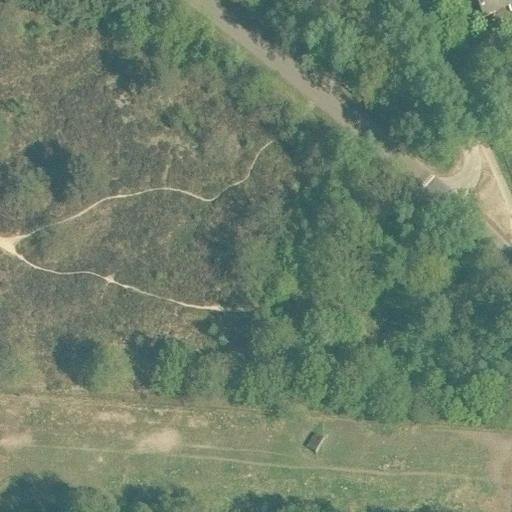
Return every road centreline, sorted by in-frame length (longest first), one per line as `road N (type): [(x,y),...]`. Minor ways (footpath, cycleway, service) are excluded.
road 1 (tertiary): [(511,266),(452,202),(195,0)]
road 2 (track): [(452,202),(474,157),(409,12)]
road 3 (track): [(409,12),(326,79),(319,94)]
